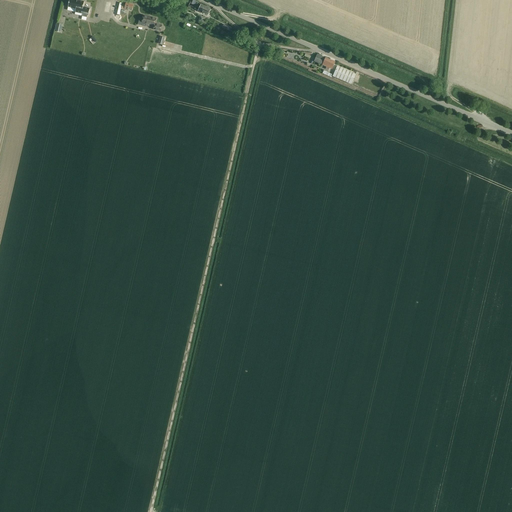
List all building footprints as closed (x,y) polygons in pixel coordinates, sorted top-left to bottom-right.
[(82,0),(81,0),(68,0),(67,6),(75,8),(74,11),(89,15),(90,7),(81,5),(82,0)] [(122,8),(132,11),(134,5),(126,3),(125,5),(123,4),(122,8)] [(194,9),(198,10),(208,15),(211,8),(201,4),(199,7),(196,6),(194,9)] [(142,23),(146,24),(146,25),(147,26),(148,27),(149,26),(150,26),(151,25),(154,25),(153,29),(161,31),(162,25),(155,24),(156,18),(143,15),(142,19),(139,18),(138,25),(141,25),(142,23)] [(324,57),(317,54),(314,61),(321,64),(322,62),(323,63),(322,65),(326,67),(325,69),(328,70),(329,68),(332,69),(335,62),(325,57),(325,58),(324,57)] [(351,84),(352,83),(356,74),(337,66),(333,76),(351,84)]
